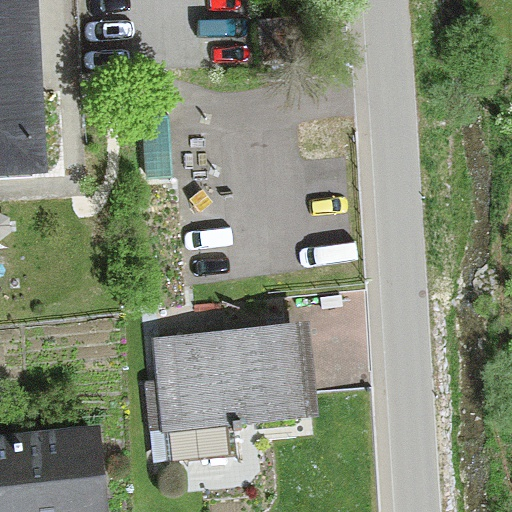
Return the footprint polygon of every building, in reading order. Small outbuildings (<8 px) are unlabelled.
[(35,0),(0,0),(0,173),(43,172),(35,0)] [(260,28),(263,64),(284,62),(280,26),(260,28)] [(277,179),(270,110),(151,121),(157,191),(277,179)] [(313,329),(154,343),(165,438),(326,424),(313,329)] [(115,511),(105,428),(0,438),(0,511),(115,511)]
